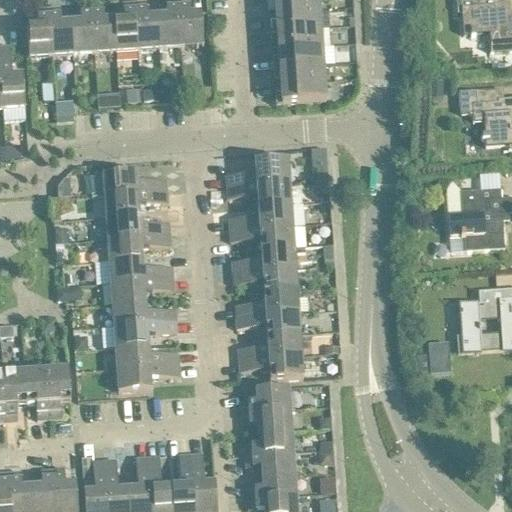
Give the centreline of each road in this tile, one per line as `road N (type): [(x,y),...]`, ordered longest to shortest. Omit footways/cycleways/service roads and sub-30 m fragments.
road 1 (residential): [(0,459),(118,432),(213,427),(193,140)]
road 2 (unclassified): [(415,485),(389,447),(369,359),(381,127)]
road 3 (residential): [(56,151),(193,140)]
road 4 (residential): [(248,136),(239,0)]
road 5 (residential): [(248,136),(381,127)]
road 6 (unclassified): [(381,127),(388,0)]
